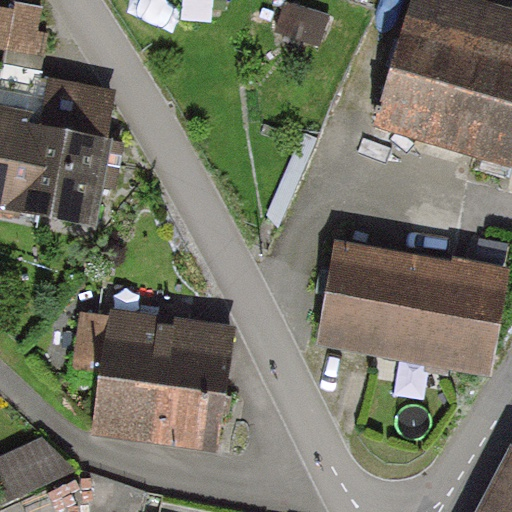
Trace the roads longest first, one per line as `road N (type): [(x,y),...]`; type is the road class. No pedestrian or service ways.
road 1 (unclassified): [(361,511),(148,109),(79,0)]
road 2 (unclassified): [(440,511),(511,391)]
